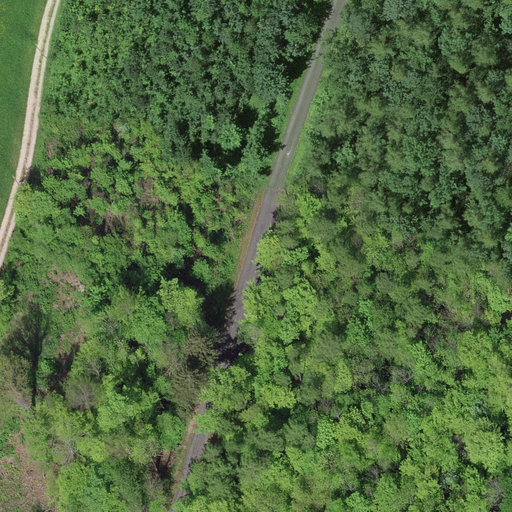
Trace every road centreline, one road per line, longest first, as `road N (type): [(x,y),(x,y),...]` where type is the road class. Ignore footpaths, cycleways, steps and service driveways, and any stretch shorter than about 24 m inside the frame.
road 1 (unclassified): [(331,0),(180,511)]
road 2 (track): [(511,257),(399,421),(354,511)]
road 3 (track): [(62,0),(0,266)]
